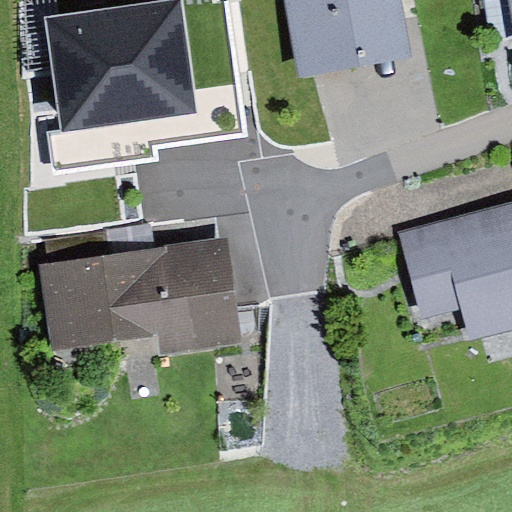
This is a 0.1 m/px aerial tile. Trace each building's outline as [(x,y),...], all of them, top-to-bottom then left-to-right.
[(179,0),(45,18),(59,129),(38,132),(44,181),(155,167),(152,144),(245,132),(229,4),(181,10),(179,0)] [(398,0),(283,0),(299,83),(411,62),(398,0)] [(511,204),(396,234),(420,326),(460,316),(467,345),(511,333),(511,204)] [(108,234),(45,243),(49,267),(112,258),(108,234)] [(49,267),(41,268),(53,355),(160,339),(163,360),(243,348),(227,241),(112,258),(49,267)]
